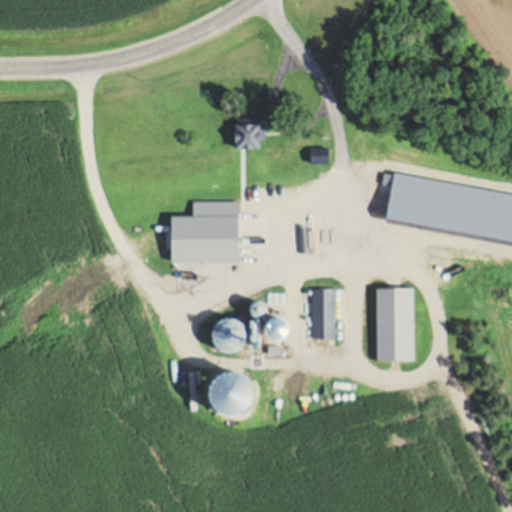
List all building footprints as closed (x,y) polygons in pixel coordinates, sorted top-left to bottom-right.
[(259,147),(259,120),(230,120),(230,147),(259,147)] [(435,168),(373,157),(369,180),(383,182),(381,194),(395,196),(397,186),(411,188),(410,198),(429,201),(435,168)] [(511,212),(511,183),(461,175),(455,203),(511,212)] [(166,216),(165,262),(234,263),(234,202),(190,201),(190,216),(166,216)] [(373,361),(412,361),(412,287),(373,287),(373,361)] [(309,289),(309,339),(332,339),(332,289),(309,289)] [(282,318),(261,318),(261,343),(282,343),(282,318)] [(210,327),(219,351),(242,343),(233,319),(210,327)]
